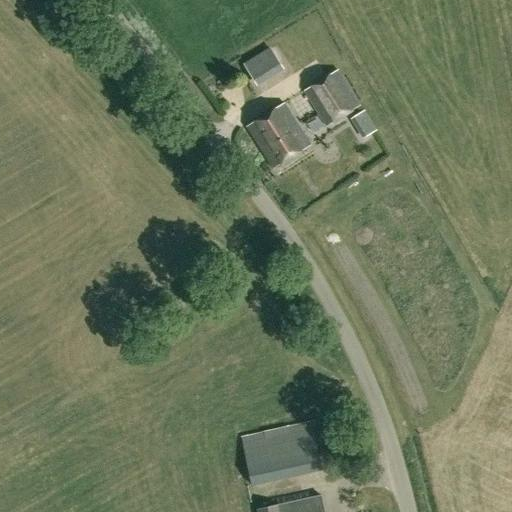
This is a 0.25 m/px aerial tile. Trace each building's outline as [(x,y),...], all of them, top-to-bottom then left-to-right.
[(269,48),(244,63),(253,78),(278,63),(269,48)] [(305,67),(291,75),(298,87),(312,78),(305,67)] [(360,107),(337,71),(304,92),(327,128),(360,107)] [(272,168),(310,145),(285,105),(248,129),(272,168)] [(349,415),(345,405),(339,408),(343,418),(349,415)] [(242,437),(253,486),(323,470),(313,426),(317,425),(315,420),(242,437)] [(325,511),(322,495),(257,509),(257,511),(325,511)]
